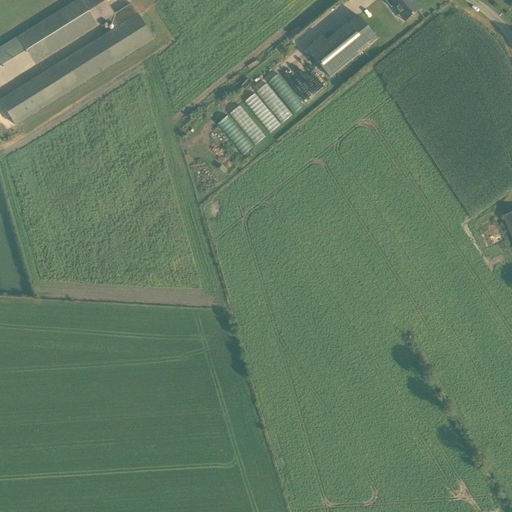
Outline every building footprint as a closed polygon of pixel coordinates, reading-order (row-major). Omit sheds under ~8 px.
[(0,87),(109,19),(115,14),(105,0),(77,0),(0,47),(0,87)] [(413,3),(410,0),(384,0),(385,0),(391,8),(394,6),(401,15),(404,12),(410,18),(420,10),(414,2),(413,3)] [(137,14),(131,4),(115,14),(109,19),(115,28),(0,100),(0,101),(16,126),(154,40),(138,14),(137,14)] [(310,54),(330,78),(377,39),(357,16),(310,54)] [(302,106),(278,73),(267,81),(292,114),(302,106)] [(256,90),(280,123),(291,115),(267,82),(256,90)] [(243,101),(270,132),(280,124),(254,92),(243,101)] [(229,112),(253,145),(264,137),(240,104),(229,112)] [(511,212),(502,217),(511,239),(511,212)]
